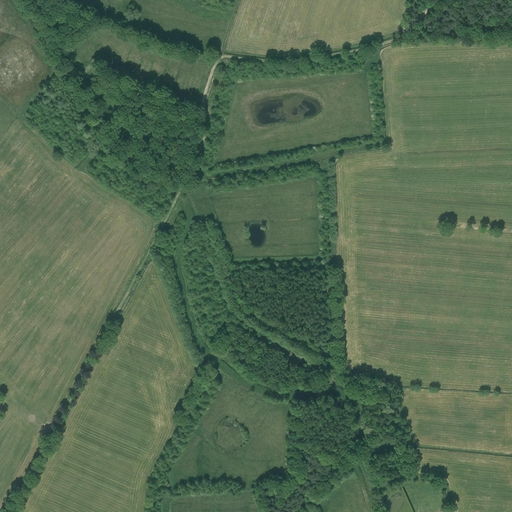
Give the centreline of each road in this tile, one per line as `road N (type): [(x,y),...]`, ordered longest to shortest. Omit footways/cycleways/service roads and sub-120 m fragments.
road 1 (track): [(10,511),(186,181),(221,58)]
road 2 (track): [(221,58),(288,62),(355,51),(404,35),(438,0)]
road 3 (track): [(178,195),(109,159),(95,124),(48,63)]
